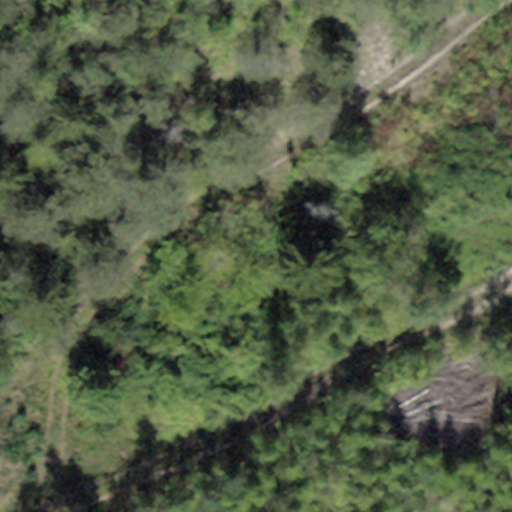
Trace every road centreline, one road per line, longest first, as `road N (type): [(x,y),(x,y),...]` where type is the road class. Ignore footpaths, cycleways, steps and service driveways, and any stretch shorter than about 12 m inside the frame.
road 1 (track): [(49,511),(113,319),(220,205),(511,1)]
road 2 (track): [(108,511),(331,409),(511,282)]
